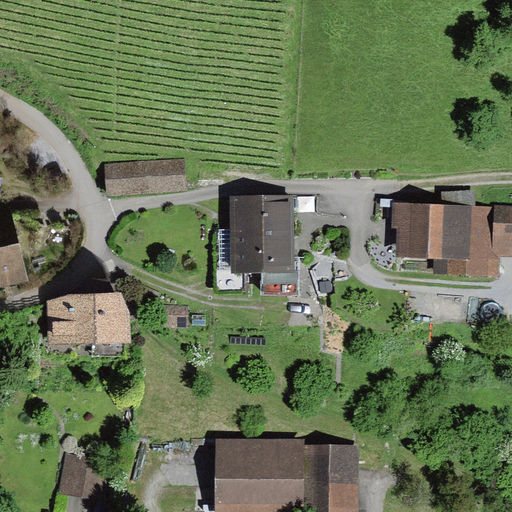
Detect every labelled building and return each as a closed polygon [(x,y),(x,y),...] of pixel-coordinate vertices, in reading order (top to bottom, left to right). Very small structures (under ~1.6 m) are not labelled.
[(177,162),(104,166),(106,196),(178,192),(177,162)] [(234,268),(261,268),(260,197),(233,198),(234,268)] [(292,197),(260,197),(261,268),(261,292),(293,291),(292,197)] [(511,208),(396,205),(395,257),(452,258),(451,278),(503,280),(503,252),(511,252),(511,208)] [(13,212),(0,215),(0,284),(29,278),(13,212)] [(120,294),(48,296),(50,344),(130,342),(130,315),(120,294)] [(304,440),(214,441),(214,511),(357,511),(357,449),(304,449),(304,440)] [(105,470),(62,460),(54,494),(98,504),(105,470)]
